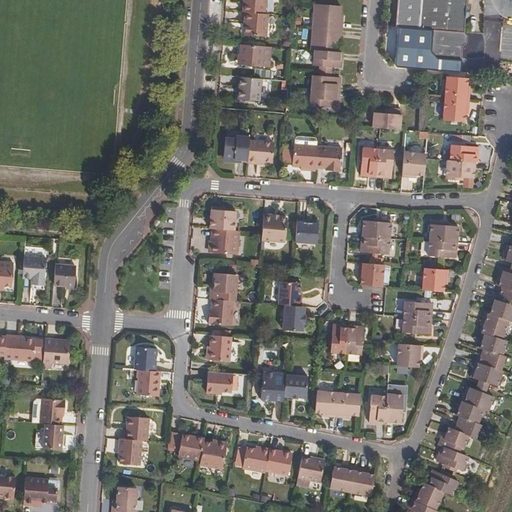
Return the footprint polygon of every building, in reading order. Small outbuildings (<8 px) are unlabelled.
[(247,0),(247,6),(244,6),(243,16),(245,16),(265,17),(267,0),(247,0)] [(397,0),(395,28),(432,32),(460,34),(463,0),(397,0)] [(466,0),(463,0),(460,34),(464,35),(464,34),(465,22),(469,17),(470,12),(466,8),(466,0)] [(341,41),(343,25),(337,24),(338,20),(341,20),(342,10),(316,8),(315,30),(313,53),(316,53),(315,69),(318,70),(333,71),(341,71),(342,56),(338,56),(338,46),(336,46),(336,41),(341,41)] [(265,17),(245,16),(244,25),(247,25),(246,31),(245,38),(267,40),(269,18),(265,17)] [(460,34),(432,32),(430,52),(437,60),(461,62),(462,48),(466,44),(467,38),(464,35),(460,34)] [(263,50),(243,48),(242,69),(261,71),(263,50)] [(263,50),(261,71),(269,71),(270,50),(263,50)] [(333,71),(318,70),(318,74),(318,79),(332,80),(333,71)] [(237,86),(237,76),(221,76),(220,85),(237,86)] [(445,99),(469,101),(470,92),(466,92),(467,79),(446,78),(445,99)] [(332,80),(318,79),(313,79),(312,94),(311,109),(320,110),(338,111),(340,81),(332,80)] [(261,82),(240,81),(239,103),(260,105),(261,82)] [(469,101),(445,99),(444,120),(465,121),(465,109),(469,109),(469,101)] [(374,129),(401,131),(402,111),(395,110),(395,115),(386,114),(375,113),(374,129)] [(450,145),(462,145),(462,136),(450,136),(450,145)] [(228,142),(227,164),(237,165),(238,162),(248,162),(250,143),(250,140),(247,140),(239,140),(239,142),(228,142)] [(258,164),(264,165),(273,165),(273,145),(250,143),(248,162),(248,166),(258,167),(258,164)] [(309,169),(308,172),(317,173),(318,169),(319,149),(313,149),(313,147),(294,146),(294,152),(294,165),(294,168),(301,169),(309,169)] [(452,146),(451,161),(476,163),(478,163),(478,147),(452,146)] [(325,148),(320,148),(319,149),(318,169),(341,171),(342,149),(325,148)] [(377,178),(379,150),(366,150),(364,177),(377,178)] [(391,151),(379,150),(377,178),(389,179),(391,151)] [(294,165),(294,152),(283,151),(282,165),(294,165)] [(406,153),(405,153),(403,178),(412,178),(412,175),(425,175),(426,159),(426,154),(406,153)] [(451,161),(448,161),(447,180),(458,181),(458,178),(475,178),(476,163),(451,161)] [(212,231),(235,232),(236,212),(221,212),(221,209),(211,209),(210,230),(212,231)] [(288,220),(264,218),(263,234),(262,243),(286,245),(288,220)] [(365,223),(364,239),(391,241),(392,231),(394,231),(394,222),(392,222),(392,221),(385,221),(385,220),(380,220),(381,223),(365,223)] [(432,241),(458,243),(460,228),(444,227),(445,223),(433,222),(432,241)] [(319,225),(298,224),(297,244),(318,246),(319,225)] [(239,232),(235,232),(212,231),(211,254),(238,255),(239,232)] [(391,255),(391,241),(364,239),(364,253),(391,255)] [(458,243),(432,241),(431,256),(457,259),(458,243)] [(46,264),(25,263),(24,276),(32,277),(32,288),(45,289),(46,264)] [(384,287),(385,267),(361,265),(361,273),(364,273),(363,279),(363,286),(384,287)] [(0,292),(0,291),(12,292),(13,281),(14,268),(3,268),(0,267),(0,292)] [(425,270),(424,290),(444,292),(445,281),(449,281),(449,272),(425,270)] [(76,272),(57,271),(55,291),(75,291),(76,272)] [(480,381),(489,385),(498,388),(503,372),(502,372),(506,357),(504,356),(511,331),(511,275),(509,275),(500,272),(497,286),(494,296),(503,298),(502,303),(496,301),(494,308),(492,315),(486,313),(484,321),(487,322),(483,335),(485,335),(483,342),(481,349),(486,351),(485,356),(475,353),(472,362),(477,363),(472,378),(480,381)] [(211,291),(211,301),(213,301),(234,302),(236,302),(238,275),(216,274),(214,291),(211,291)] [(282,282),(281,306),(285,306),(303,307),(303,298),(301,298),(301,283),(299,283),(285,282),(282,282)] [(233,326),(234,302),(213,301),(212,315),(210,315),(210,324),(233,326)] [(406,305),(405,317),(432,319),(433,306),(406,305)] [(303,307),(285,306),(285,330),(304,331),(304,324),(307,324),(307,316),(305,316),(305,307),(303,307)] [(432,332),(432,319),(405,317),(404,330),(432,332)] [(333,354),(348,356),(350,328),(334,327),(333,354)] [(350,328),(348,356),(361,357),(362,329),(350,328)] [(231,339),(212,337),(210,361),(230,363),(231,339)] [(5,362),(5,365),(33,367),(35,345),(20,345),(18,341),(7,341),(7,343),(5,362)] [(68,370),(69,352),(69,348),(66,348),(60,348),(60,345),(46,344),(44,374),(51,374),(51,369),(68,370)] [(424,346),(401,344),(399,367),(419,369),(420,355),(424,355),(424,346)] [(137,349),(136,371),(138,371),(157,372),(158,351),(137,349)] [(157,372),(138,371),(138,379),(140,379),(139,397),(160,398),(160,387),(158,387),(158,381),(161,382),(161,373),(157,372)] [(262,400),(285,401),(285,397),(287,375),(287,374),(263,373),(262,400)] [(234,376),(208,374),(207,395),(219,396),(219,393),(232,394),(234,376)] [(308,377),(287,375),(285,397),(307,398),(308,377)] [(488,388),(489,385),(480,381),(478,385),(477,390),(486,393),(488,388)] [(446,463),(455,467),(464,471),(469,457),(462,454),(469,436),(477,439),(482,425),(480,424),(484,409),(489,411),(494,396),(486,393),(477,390),(468,387),(460,408),(457,415),(463,418),(461,423),(450,420),(448,428),(450,428),(447,439),(443,437),(440,446),(443,447),(438,460),(446,463)] [(340,395),(318,393),(316,414),(329,415),(329,417),(339,418),(340,395)] [(345,416),(360,417),(361,397),(340,395),(339,418),(346,418),(345,416)] [(405,396),(388,396),(388,398),(386,424),(402,424),(402,409),(405,409),(405,396)] [(386,424),(388,398),(371,397),(370,424),(386,425),(386,424)] [(43,404),(42,429),(47,429),(63,431),(64,417),(66,417),(67,406),(43,404)] [(138,441),(143,442),(148,442),(148,422),(128,421),(128,428),(128,441),(138,441)] [(63,431),(47,429),(46,453),(63,455),(65,431),(63,431)] [(128,441),(122,440),(121,465),(142,467),(143,447),(143,442),(138,441),(128,441)] [(200,469),(205,447),(205,446),(182,442),(178,465),(200,469)] [(200,469),(200,471),(202,471),(222,475),(226,451),(205,447),(200,469)] [(236,470),(243,472),(246,453),(239,452),(236,470)] [(266,475),(270,454),(263,452),(262,455),(246,452),(246,453),(243,472),(243,474),(266,477),(266,475)] [(270,454),(266,475),(289,479),(293,458),(270,454)] [(303,463),(299,488),(320,491),(324,469),(315,468),(313,465),(303,463)] [(444,469),(442,474),(450,478),(452,473),(455,467),(446,463),(444,469)] [(336,466),(331,492),(351,495),(370,499),(375,473),(364,471),(363,474),(355,473),(347,472),(348,469),(336,466)] [(450,478),(442,474),(434,471),(428,485),(425,483),(420,495),(417,494),(414,501),(409,511),(440,511),(437,510),(445,492),(454,496),(460,482),(450,478)] [(16,482),(0,481),(0,502),(15,503),(16,482)] [(39,484),(27,484),(25,510),(36,510),(36,508),(57,508),(58,496),(49,495),(49,485),(39,485),(39,484)] [(116,509),(116,511),(138,511),(139,503),(142,503),(142,497),(140,497),(140,493),(121,493),(121,509),(116,509)]
